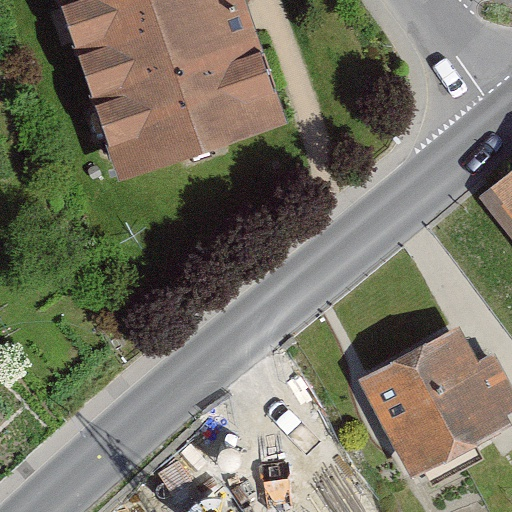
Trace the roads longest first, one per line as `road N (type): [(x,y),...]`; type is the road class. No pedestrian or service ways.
road 1 (tertiary): [(511,123),(51,511)]
road 2 (residential): [(511,109),(427,0)]
